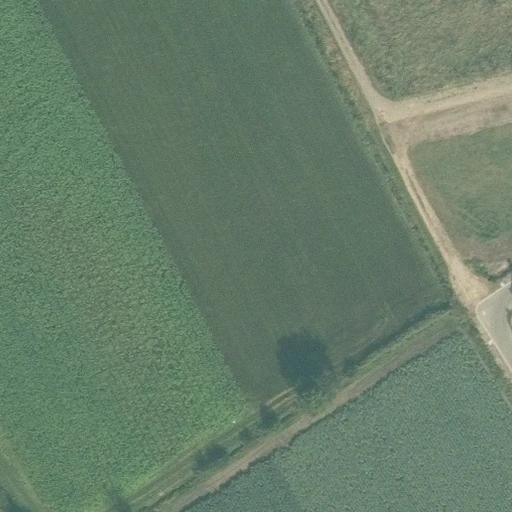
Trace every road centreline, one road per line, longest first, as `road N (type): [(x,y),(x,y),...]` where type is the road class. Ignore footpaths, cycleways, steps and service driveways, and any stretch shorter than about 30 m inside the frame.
road 1 (residential): [(511,82),(383,117)]
road 2 (residential): [(321,0),(383,117)]
